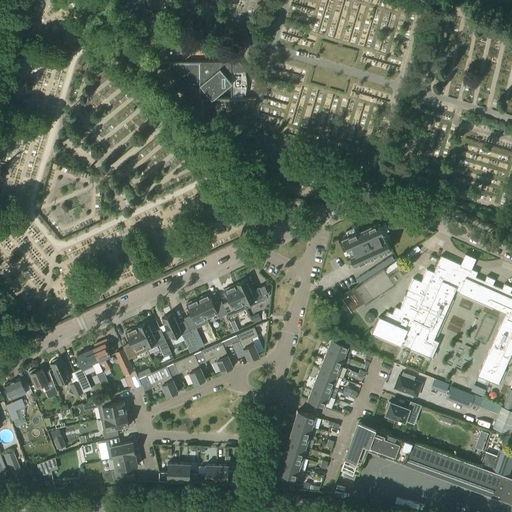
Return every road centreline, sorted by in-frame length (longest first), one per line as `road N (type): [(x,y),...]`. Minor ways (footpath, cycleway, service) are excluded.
road 1 (unclassified): [(0,361),(253,248)]
road 2 (unclassified): [(318,219),(351,206),(396,205),(511,252)]
